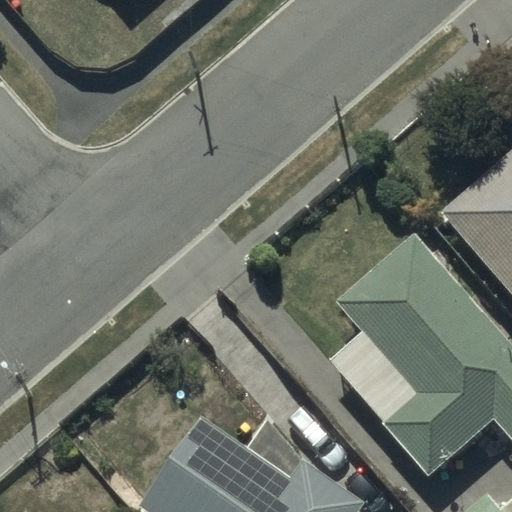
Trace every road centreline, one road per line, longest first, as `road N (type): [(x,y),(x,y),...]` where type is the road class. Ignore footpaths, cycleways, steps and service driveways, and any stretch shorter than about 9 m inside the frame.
road 1 (residential): [(81,257),(378,0)]
road 2 (residential): [(0,165),(81,257)]
